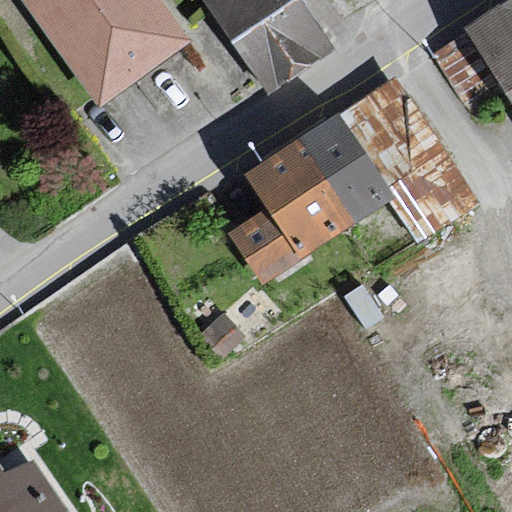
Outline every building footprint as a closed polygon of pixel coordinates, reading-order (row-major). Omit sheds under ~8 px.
[(151,0),(9,0),(79,113),(183,42),(151,0)] [(290,0),(203,0),(261,89),(317,42),(290,0)] [(511,0),(499,0),(456,27),(511,116),(511,0)] [(482,201),(396,74),(339,113),(395,196),(389,200),(419,244),(482,201)] [(395,196),(339,113),(244,177),(266,209),(228,234),(263,285),(389,200),(395,196)] [(0,511),(60,511),(24,462),(0,474),(0,511)]
